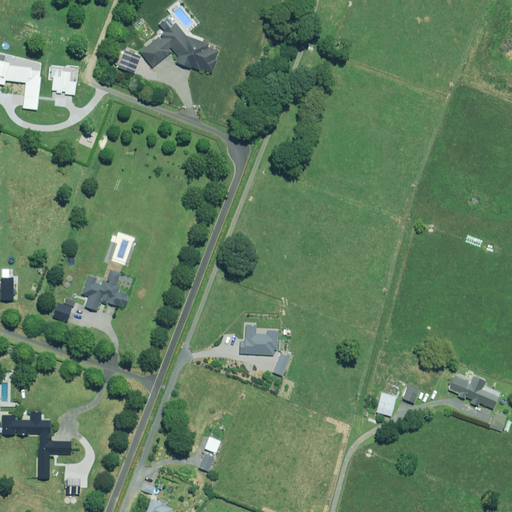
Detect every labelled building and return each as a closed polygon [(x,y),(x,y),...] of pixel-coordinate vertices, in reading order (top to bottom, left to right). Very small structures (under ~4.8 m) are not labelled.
[(158,25),(164,33),(140,52),(153,68),(173,52),(178,57),(176,64),(212,74),(219,51),(207,48),(209,43),(187,37),(176,24),(172,28),(165,20),(158,25)] [(121,273),(111,271),(107,285),(103,283),(102,286),(95,284),(97,279),(88,277),(83,296),(88,297),(85,307),(98,311),(101,301),(125,309),(129,295),(118,292),(120,286),(118,285),(121,273)] [(13,289),(13,278),(1,278),(0,293),(0,300),(13,301),(14,289),(13,289)] [(73,308),(58,303),(53,317),(67,323),(73,308)] [(256,335),(256,326),(246,325),(245,348),(239,347),(239,354),(274,356),(274,350),(278,350),(279,331),(267,330),(267,335),(256,335)] [(290,358),(281,355),(274,373),(283,377),(290,358)] [(500,393),(454,375),(448,390),(459,394),(458,396),(465,399),(466,397),(473,400),(471,404),(479,407),(480,404),(494,409),(500,393)] [(419,389),(408,385),(403,399),(414,403),(419,389)] [(396,397),(382,393),(377,413),(391,416),(396,397)] [(41,411),(31,410),(30,421),(15,420),(16,416),(2,415),(1,435),(40,436),(38,479),(49,479),(50,454),(70,455),(71,442),(50,441),(51,421),(41,421),(41,411)] [(507,417),(496,413),(491,428),(501,432),(507,417)] [(215,458),(205,454),(199,468),(209,472),(215,458)] [(80,479),(67,479),(66,494),(80,495),(80,487),(80,479)] [(155,488),(144,484),(142,491),(152,495),(155,488)] [(163,504),(152,500),(147,511),(172,511),(173,509),(162,505),(163,504)]
